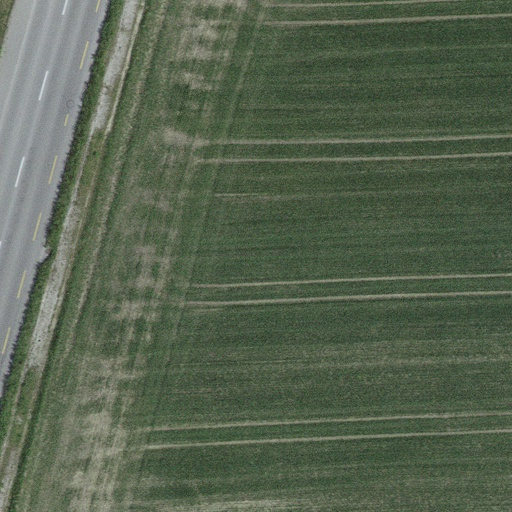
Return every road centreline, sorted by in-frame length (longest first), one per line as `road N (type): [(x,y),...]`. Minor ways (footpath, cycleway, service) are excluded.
road 1 (track): [(0,498),(147,0)]
road 2 (secondary): [(69,0),(0,253)]
